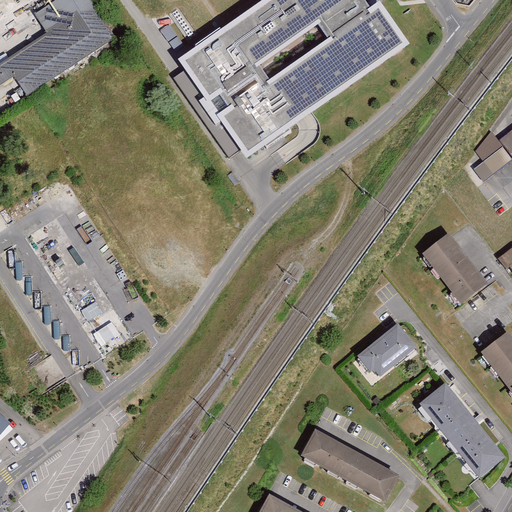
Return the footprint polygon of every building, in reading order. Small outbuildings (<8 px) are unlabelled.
[(50,38),(0,71),(0,92),(16,82),(29,103),(120,43),(91,0),(65,0),(37,19),(50,38)] [(245,150),(251,159),(407,49),(373,0),(278,0),(184,66),(190,75),(178,83),(232,160),(245,150)] [(170,25),(161,31),(175,51),(184,45),(170,25)] [(511,157),(511,131),(500,141),(511,157)] [(477,156),(494,179),(511,166),(511,157),(500,141),(494,133),(477,156)] [(3,251),(81,371),(97,361),(142,332),(64,211),(20,240),(3,251)] [(423,253),(461,304),(488,283),(450,233),(423,253)] [(511,254),(502,263),(509,271),(511,268),(511,254)] [(363,356),(380,378),(420,348),(403,325),(363,356)] [(511,336),(508,331),(481,352),(511,393),(511,336)] [(424,404),(481,477),(507,457),(450,383),(424,404)] [(0,412),(0,435),(11,422),(0,412)] [(316,429),(301,456),(385,502),(400,475),(316,429)] [(302,511),(270,494),(259,511),(302,511)]
